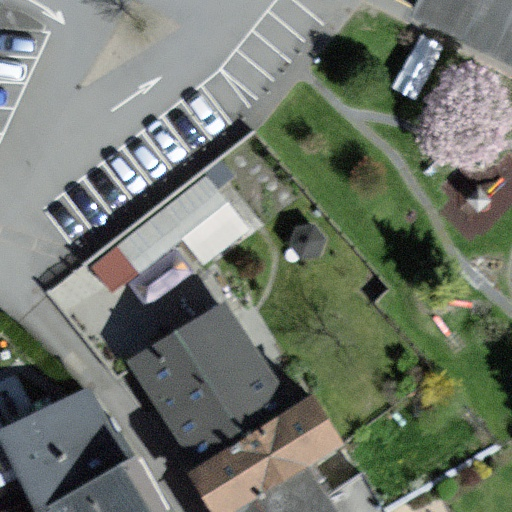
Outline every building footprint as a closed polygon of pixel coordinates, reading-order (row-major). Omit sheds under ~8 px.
[(511,0),(416,0),(410,13),(511,62),(511,0)] [(241,230),(202,181),(95,265),(112,285),(179,233),(202,261),(241,230)] [(134,362),(196,463),(282,410),(220,309),(134,362)] [(0,465),(7,463),(30,508),(32,511),(39,511),(42,511),(125,469),(114,448),(84,390),(0,432),(0,465)] [(220,511),(290,470),(300,464),(328,446),(317,428),(299,399),(282,410),(196,463),(182,471),(199,497),(207,511),(220,511)] [(300,464),(290,470),(220,511),(378,511),(359,481),(324,503),(300,464)] [(147,511),(125,469),(42,511),(41,511),(147,511)]
